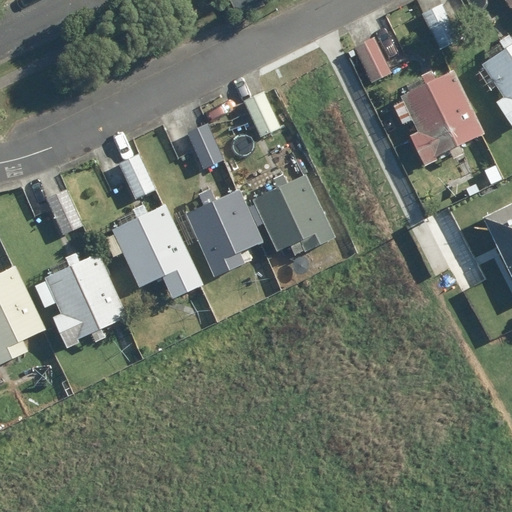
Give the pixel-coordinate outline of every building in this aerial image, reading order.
[(444,5),(423,14),(438,48),(459,39),(444,5)] [(375,37),(353,48),(371,85),(393,74),(375,37)] [(503,97),(495,103),(511,127),(511,43),(481,65),(503,97)] [(399,93),(417,132),(408,136),(422,166),(436,160),(434,156),(482,134),(452,69),(399,93)] [(282,129),(264,94),(245,104),(263,139),(282,129)] [(209,124),(188,134),(204,167),(224,157),(209,124)] [(141,154),(122,163),(141,199),(159,190),(141,154)] [(335,237),(306,175),(252,200),(275,249),(289,243),(295,256),(335,237)] [(184,212),(213,277),(243,264),(238,252),(262,241),(238,188),(184,212)] [(69,190),(49,199),(66,235),(85,226),(69,190)] [(511,203),(482,218),(511,281),(511,203)] [(137,286),(161,276),(171,298),(202,284),(166,205),(111,230),(137,286)] [(50,316),(64,345),(127,317),(99,255),(46,279),(60,311),(50,316)] [(0,362),(26,350),(21,340),(45,329),(15,267),(0,273),(0,362)]
